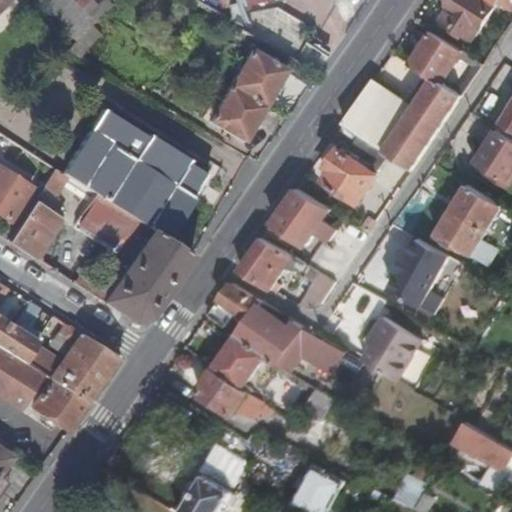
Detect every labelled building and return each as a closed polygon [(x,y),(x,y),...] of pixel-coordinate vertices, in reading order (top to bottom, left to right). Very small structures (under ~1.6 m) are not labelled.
[(0,0),(0,13),(14,0),(0,0)] [(39,0),(78,41),(93,26),(77,8),(69,0),(39,0)] [(102,16),(115,2),(113,0),(85,0),(77,8),(93,26),(102,16)] [(496,6),(488,0),(454,0),(445,14),(477,35),(496,6)] [(464,47),(435,28),(413,61),(436,76),(443,81),(459,55),(464,47)] [(226,86),(262,106),(286,69),(251,46),(226,86)] [(481,68),(486,60),(464,47),(459,55),(472,64),(481,68)] [(463,94),(481,68),(472,64),(456,89),(463,94)] [(366,102),(361,97),(345,120),(413,168),(463,94),(456,89),(443,81),(436,76),(417,104),(382,79),(366,102)] [(241,138),(262,106),(226,86),(207,116),(241,138)] [(136,218),(168,238),(206,175),(100,111),(63,173),(136,218)] [(511,173),(511,132),(498,123),(484,142),(489,146),(480,159),(508,179),(511,173)] [(511,183),(511,173),(508,179),(480,159),(489,146),(484,142),(473,160),(510,187),(511,183)] [(362,198),(382,168),(345,145),(332,163),(337,167),(330,177),(362,198)] [(31,185),(0,164),(0,214),(9,220),(26,192),(31,185)] [(136,218),(63,173),(53,167),(35,198),(18,225),(9,240),(31,254),(56,215),(114,253),(118,247),(136,218)] [(476,256),(508,202),(474,181),(442,235),(476,256)] [(336,208),(300,184),(269,230),(291,244),(298,235),(310,244),(320,230),(334,240),(342,227),(329,218),(336,208)] [(35,198),(26,192),(9,220),(18,225),(35,198)] [(372,231),(380,219),(373,214),(364,226),(372,231)] [(149,316),(192,254),(168,238),(136,218),(118,247),(132,257),(112,288),(105,300),(135,319),(149,316)] [(311,265),(266,234),(242,271),(273,292),(291,265),(304,274),(311,265)] [(454,257),(417,236),(390,283),(441,312),(450,296),(436,288),(454,257)] [(79,285),(91,292),(98,279),(88,272),(79,285)] [(323,304),(339,282),(323,273),(299,308),(323,304)] [(91,292),(105,300),(112,288),(98,279),(91,292)] [(255,312),(296,339),(305,326),(307,323),(298,318),(294,324),(262,303),(265,298),(234,279),(211,312),(228,323),(238,310),(251,319),(255,312)] [(0,348),(2,350),(15,331),(0,321),(0,299),(8,287),(0,281),(0,348)] [(36,319),(43,308),(33,303),(15,331),(2,350),(24,364),(36,344),(27,338),(38,320),(36,319)] [(376,314),(374,319),(418,345),(425,332),(388,309),(382,317),(376,314)] [(269,354),(280,360),(296,339),(255,312),(251,319),(240,334),(269,354)] [(418,345),(374,319),(365,333),(375,338),(366,353),(401,375),(418,345)] [(87,402),(120,357),(67,324),(52,347),(66,356),(63,361),(36,344),(24,364),(42,374),(51,380),(87,402)] [(348,353),(305,326),(296,339),(280,360),(277,364),(292,373),(303,358),(333,375),(348,353)] [(240,334),(217,366),(246,386),(269,354),(240,334)] [(39,379),(42,374),(24,364),(2,350),(0,348),(0,394),(20,408),(39,379)] [(234,413),(251,389),(246,386),(217,366),(201,389),(234,413)] [(47,384),(51,380),(42,374),(39,379),(47,384)] [(67,433),(87,402),(51,380),(47,384),(32,408),(67,433)] [(316,388),(303,410),(322,421),(335,398),(316,388)] [(0,437),(16,448),(27,431),(0,412),(0,437)] [(511,461),(511,447),(467,421),(455,440),(505,472),(511,461)] [(300,454),(305,445),(268,425),(263,434),(300,454)] [(243,476),(249,466),(253,460),(224,443),(212,463),(240,481),(243,476)] [(0,471),(9,457),(0,451),(0,471)] [(347,473),(316,457),(299,491),(329,507),(347,473)] [(243,476),(280,495),(284,486),(249,466),(243,476)] [(182,511),(232,511),(237,504),(229,498),(234,491),(206,473),(182,511)] [(412,508),(425,482),(406,473),(393,498),(412,508)] [(390,502),(394,493),(376,483),(371,492),(390,502)] [(435,494),(426,488),(416,505),(421,508),(426,510),(435,494)]
